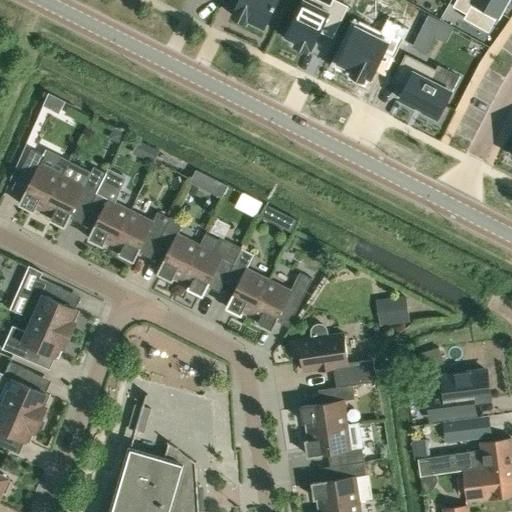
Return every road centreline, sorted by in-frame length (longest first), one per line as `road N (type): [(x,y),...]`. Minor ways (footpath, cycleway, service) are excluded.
road 1 (tertiary): [(39,0),(434,201)]
road 2 (residential): [(126,300),(229,342),(243,360),(262,511)]
road 3 (residential): [(38,511),(126,300)]
road 4 (residential): [(434,201),(511,82)]
